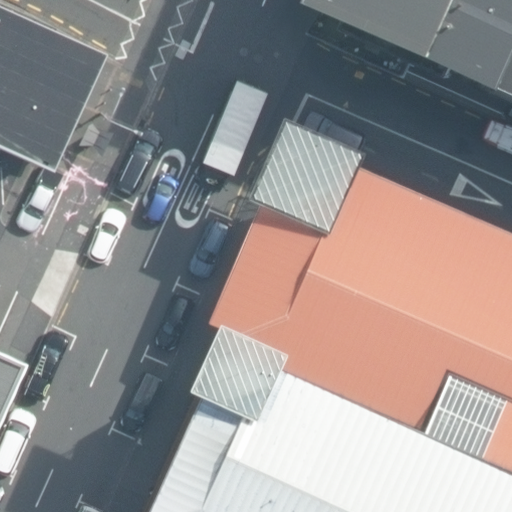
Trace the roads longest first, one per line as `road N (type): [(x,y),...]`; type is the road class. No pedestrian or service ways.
road 1 (tertiary): [(35,511),(237,61)]
road 2 (unclassified): [(511,182),(237,61)]
road 3 (unclassified): [(99,0),(237,61)]
